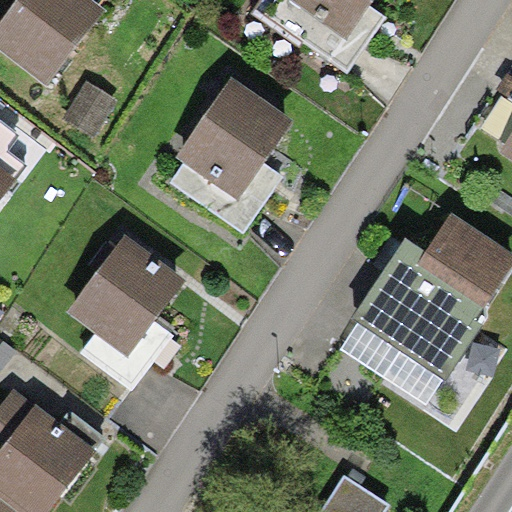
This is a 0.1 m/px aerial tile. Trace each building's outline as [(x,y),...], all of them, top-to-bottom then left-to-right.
[(99,0),(27,0),(0,34),(0,56),(52,97),(115,16),(98,2),(99,0)] [(353,80),(392,27),(374,14),(383,0),(287,0),(282,7),(312,29),(302,42),(353,80)] [(125,99),(94,79),(70,117),(101,137),(125,99)] [(283,180),(270,172),(298,131),(236,89),(167,191),(241,242),(283,180)] [(26,141),(0,119),(0,223),(28,188),(4,169),(26,141)] [(472,334),(511,273),(511,261),(454,224),(432,258),(407,243),(360,315),(455,376),(479,339),(472,334)] [(85,363),(139,403),(182,344),(163,330),(190,293),(131,250),(75,325),(100,343),(85,363)] [(66,511),(117,448),(74,414),(60,428),(19,392),(0,416),(0,502),(3,506),(0,509),(0,511),(66,511)] [(387,511),(391,507),(348,483),(331,511),(387,511)]
